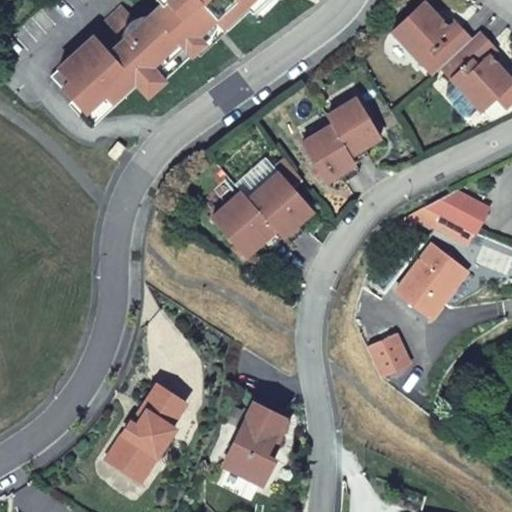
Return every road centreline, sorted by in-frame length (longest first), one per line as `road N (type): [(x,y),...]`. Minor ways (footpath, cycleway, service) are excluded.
road 1 (residential): [(0,460),(61,414),(87,378),(111,301),(118,220),(137,174),(167,138),(348,0)]
road 2 (residential): [(322,511),(309,342),(318,291),(344,241),(375,207),(511,134)]
